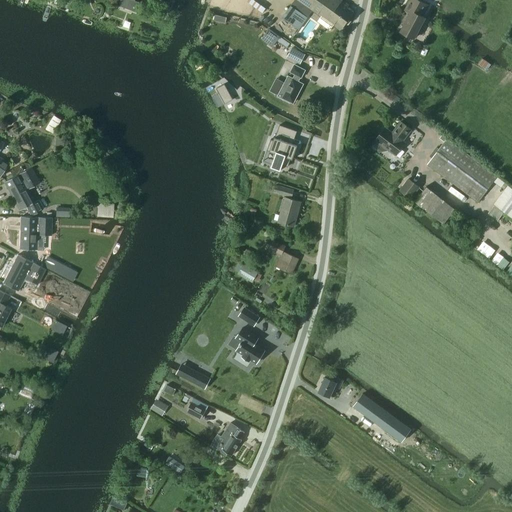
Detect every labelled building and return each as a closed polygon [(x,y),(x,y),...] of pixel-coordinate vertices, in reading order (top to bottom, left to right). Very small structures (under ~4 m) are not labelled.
[(138,14),(142,4),(134,1),(134,0),(114,0),(113,4),(138,14)] [(342,0),(295,0),(283,17),(299,29),(313,10),(340,31),(354,12),(341,3),(342,0)] [(425,17),(422,16),(428,5),(418,0),(409,0),(405,10),(410,13),(400,31),(414,38),(425,17)] [(215,14),(214,20),(225,23),(227,16),(215,14)] [(277,41),(278,39),(275,36),(274,38),(266,33),(261,39),(272,47),(277,41)] [(278,39),(277,41),(287,48),(290,44),(280,36),(278,39)] [(292,48),(287,57),(300,64),(305,55),(292,48)] [(279,95),(293,103),(303,84),(298,82),(301,77),(305,70),(294,65),(291,72),(295,74),(293,79),(288,77),(279,95)] [(225,84),(216,89),(225,104),(233,100),(225,84)] [(388,150),(393,154),(395,155),(405,142),(403,141),(411,130),(401,122),(396,128),(392,133),(385,128),(380,134),(376,140),(380,144),(378,147),(379,152),(388,151),(388,150)] [(271,139),(267,151),(276,153),(271,167),(280,171),(282,165),(288,167),(291,159),(295,145),(293,144),(294,144),(293,144),(292,143),(294,137),(277,131),(275,138),(274,141),(273,140),(271,139)] [(447,138),(427,165),(478,203),(498,176),(447,138)] [(0,149),(4,143),(0,140),(0,176),(8,163),(0,157),(0,149)] [(9,171),(13,178),(23,172),(19,165),(9,171)] [(23,172),(13,178),(4,182),(19,210),(27,206),(32,215),(43,209),(38,200),(34,202),(27,190),(40,183),(32,167),(23,172)] [(497,177),(494,182),(504,190),(507,185),(497,177)] [(411,199),(420,187),(408,178),(399,191),(411,199)] [(292,197),(293,190),(276,184),(274,192),(292,197)] [(301,202),(285,198),(278,222),(294,226),(301,202)] [(494,205),(488,214),(497,221),(504,212),(494,205)] [(56,207),(55,217),(63,217),(64,208),(56,207)] [(20,217),(19,249),(36,249),(37,235),(51,235),(52,218),(20,217)] [(285,246),(270,239),(265,250),(279,256),(275,266),(291,273),(298,259),(283,252),(285,246)] [(246,249),(243,257),(249,261),(253,253),(246,249)] [(51,253),(46,262),(80,280),(85,271),(51,253)] [(37,285),(45,269),(17,255),(2,283),(18,291),(24,279),(37,285)] [(258,272),(244,264),(237,274),(252,283),(258,272)] [(0,290),(0,326),(1,327),(11,309),(5,305),(10,296),(0,290)] [(244,307),(239,316),(254,326),(259,317),(244,307)] [(243,329),(237,338),(243,342),(238,351),(257,363),(265,351),(255,345),(259,339),(243,329)] [(330,397),(335,386),(339,389),(343,381),(336,378),(334,381),(325,377),(318,392),(330,397)] [(362,393),(353,406),(401,442),(411,429),(362,393)] [(206,409),(191,402),(186,412),(201,420),(206,409)] [(232,456),(242,440),(240,439),(245,431),(230,423),(221,437),(224,439),(217,450),(226,455),(228,453),(232,456)] [(180,473),(185,466),(170,457),(166,464),(180,473)]
